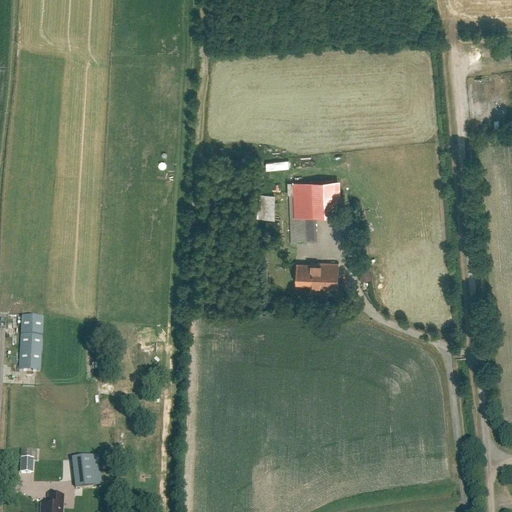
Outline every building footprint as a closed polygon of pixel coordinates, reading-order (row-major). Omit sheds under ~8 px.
[(288,167),(288,160),(264,161),(264,168),(288,167)] [(290,196),(291,240),(315,240),(314,215),(342,214),(341,180),(294,182),(295,196),(290,196)] [(255,217),(273,217),(273,193),(255,193),(255,217)] [(296,264),(296,287),(339,287),(339,264),(296,264)] [(367,266),(356,269),(360,281),(371,278),(367,266)] [(40,372),(43,318),(22,317),(19,371),(40,372)] [(76,488),(77,488),(101,485),(99,466),(98,455),(72,458),(76,488)] [(33,473),(33,460),(21,460),(20,473),(33,473)] [(62,505),(63,497),(49,496),(48,506),(42,505),(41,511),(60,511),(61,505),(62,505)]
